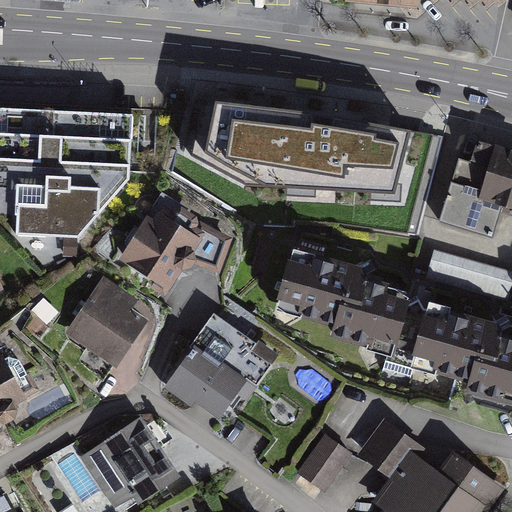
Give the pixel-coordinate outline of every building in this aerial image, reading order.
[(343,0),(342,13),(410,18),(411,0),(343,0)] [(132,173),(135,110),(0,103),(0,197),(16,198),(15,232),(79,235),(132,173)] [(314,115),(220,103),(218,112),(191,109),(182,152),(247,186),(288,188),(288,181),(316,183),(315,189),(371,192),(372,186),(396,187),(409,140),(387,136),(389,127),(333,118),(331,127),(315,124),(314,115)] [(511,208),(511,150),(478,141),(473,161),(459,157),(441,220),(489,234),(497,205),(511,208)] [(126,253),(170,281),(201,234),(157,206),(126,253)] [(394,343),(410,284),(291,250),(274,308),(394,343)] [(511,280),(511,272),(434,251),(426,279),(506,301),(511,280)] [(102,277),(66,331),(113,362),(149,308),(102,277)] [(511,393),(511,327),(425,302),(408,364),(511,393)] [(213,313),(170,379),(220,412),(246,372),(258,379),(275,353),(213,313)] [(9,350),(0,354),(0,416),(35,398),(9,350)] [(177,471),(141,414),(83,450),(118,507),(177,471)] [(479,511),(484,505),(490,509),(506,486),(453,450),(442,466),(422,453),(427,445),(384,417),(360,452),(401,480),(378,511),(479,511)] [(350,451),(323,433),(300,468),(326,486),(350,451)] [(0,511),(21,511),(9,489),(0,494),(0,511)]
